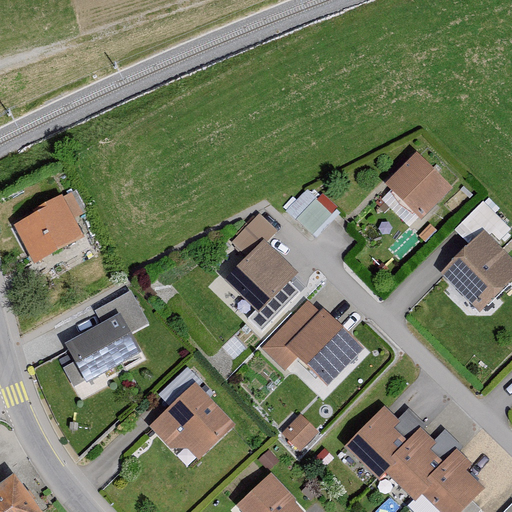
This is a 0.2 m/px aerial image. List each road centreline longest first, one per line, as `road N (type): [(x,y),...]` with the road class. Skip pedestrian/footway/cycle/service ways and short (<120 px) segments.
road 1 (residential): [(511,446),(263,202)]
road 2 (unclassified): [(0,342),(28,432),(88,511)]
